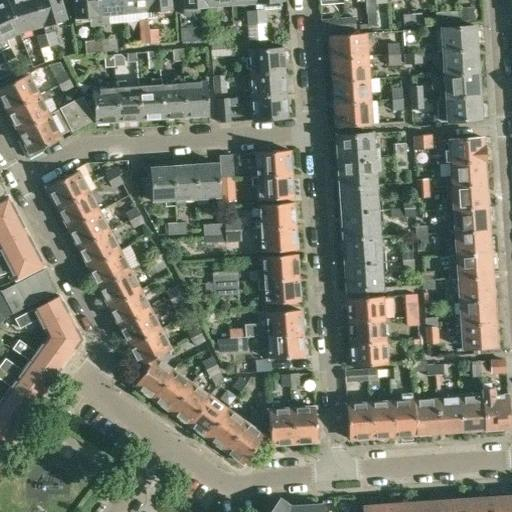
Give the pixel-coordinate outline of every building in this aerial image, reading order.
[(0,2),(0,48),(1,50),(6,61),(13,57),(8,47),(10,46),(6,38),(19,33),(7,0),(4,1),(0,2)] [(33,0),(7,0),(19,33),(42,25),(33,0)] [(59,0),(33,0),(42,25),(44,32),(49,46),(58,44),(51,22),(65,18),(59,0)] [(97,0),(72,0),(75,21),(89,19),(88,15),(98,14),(97,0)] [(121,0),(97,0),(98,14),(123,12),(121,0)] [(145,0),(121,0),(123,12),(137,11),(140,43),(149,42),(147,18),(146,10),(147,10),(145,0)] [(168,0),(145,0),(147,10),(153,9),(153,14),(170,13),(168,0)] [(206,0),(182,0),(184,8),(207,7),(206,0)] [(254,0),(255,3),(254,3),(255,10),(256,24),(266,23),(265,9),(279,8),(278,0),(254,0)] [(364,0),(356,0),(356,1),(364,0),(365,13),(364,0)] [(364,0),(365,13),(375,12),(374,0),(364,0)] [(458,7),(459,11),(459,20),(474,19),(474,7),(458,7)] [(247,24),(256,24),(255,10),(246,10),(247,24)] [(435,24),(443,23),(459,23),(459,20),(459,11),(444,11),(435,12),(435,24)] [(412,25),(411,13),(403,14),(404,26),(412,25)] [(421,13),(411,13),(412,25),(422,24),(421,13)] [(355,16),(342,17),(343,31),(356,30),(355,16)] [(157,17),(147,18),(149,42),(159,42),(158,30),(157,17)] [(343,31),(342,17),(320,18),(321,32),(343,31)] [(208,40),(234,38),(233,25),(208,26),(208,40)] [(181,41),(202,39),(201,26),(180,28),(181,41)] [(436,42),(436,52),(474,49),(473,26),(439,28),(440,41),(436,42)] [(49,46),(44,32),(35,35),(40,49),(49,46)] [(329,35),(331,59),(365,56),(363,32),(329,35)] [(116,37),(100,39),(101,51),(117,50),(116,37)] [(100,39),(84,40),(85,52),(101,51),(100,39)] [(209,42),(210,49),(210,57),(236,55),(236,47),(236,41),(209,42)] [(402,45),(402,55),(419,54),(418,43),(406,44),(406,45),(402,45)] [(388,45),(388,54),(399,54),(399,44),(388,45)] [(190,47),(180,48),(181,60),(191,59),(190,47)] [(181,60),(180,48),(172,49),(173,61),(181,60)] [(247,50),(249,74),(283,72),(281,48),(247,50)] [(474,49),(436,52),(437,61),(442,60),(443,75),(476,73),(474,49)] [(148,68),(159,67),(158,51),(147,52),(148,68)] [(127,57),(127,62),(136,61),(135,52),(127,53),(127,57)] [(113,54),(104,55),(105,66),(114,66),(113,54)] [(123,57),(120,54),(113,54),(114,66),(124,65),(123,57)] [(399,54),(388,54),(388,63),(400,63),(399,54)] [(419,54),(402,55),(405,55),(405,62),(419,62),(419,54)] [(365,56),(331,59),(333,81),(366,79),(365,56)] [(0,63),(0,67),(4,76),(12,73),(6,61),(0,63)] [(54,76),(58,84),(69,78),(65,70),(54,76)] [(283,72),(249,74),(251,97),(285,95),(283,72)] [(439,96),(436,99),(478,96),(476,73),(443,75),(444,88),(439,88),(439,96)] [(27,74),(0,88),(0,98),(2,103),(5,103),(8,111),(38,95),(27,74)] [(213,93),(226,91),(226,74),(212,75),(213,93)] [(69,78),(58,84),(62,92),(73,86),(69,78)] [(150,84),(138,85),(140,119),(162,118),(160,84),(159,78),(150,78),(150,84)] [(125,79),(115,80),(117,120),(140,119),(138,85),(125,86),(125,79)] [(366,79),(333,81),(334,103),(368,101),(366,79)] [(205,81),(182,82),(184,117),(206,115),(205,81)] [(182,82),(160,84),(162,118),(184,117),(182,82)] [(94,122),(117,120),(115,86),(92,87),(94,118),(94,119),(94,122)] [(391,87),(391,100),(402,99),(401,87),(391,87)] [(409,90),(410,101),(422,100),(421,89),(409,90)] [(44,91),(38,95),(8,111),(12,119),(11,123),(14,129),(17,130),(48,114),(42,102),(48,99),(44,91)] [(285,95),(251,97),(252,121),(286,118),(285,95)] [(71,131),(94,119),(94,118),(83,96),(59,108),(70,129),(71,131)] [(478,96),(436,99),(435,100),(436,118),(440,121),(446,120),(446,122),(479,119),(478,96)] [(229,106),(238,105),(237,97),(217,99),(218,122),(230,121),(229,106)] [(402,99),(391,100),(392,110),(403,110),(402,99)] [(422,108),(422,100),(410,101),(410,108),(422,108)] [(368,101),(334,103),(336,127),(370,124),(368,101)] [(48,114),(17,130),(22,139),(20,140),(29,157),(42,149),(41,147),(60,137),(59,134),(48,114)] [(412,135),(413,148),(432,147),(431,133),(412,135)] [(337,150),(338,162),(378,159),(378,149),(372,150),(371,134),(336,137),(337,139),(334,141),(334,148),(337,150)] [(481,137),(447,140),(442,139),(443,149),(448,149),(449,163),(485,160),(484,145),(481,145),(481,137)] [(394,143),(395,158),(406,157),(405,142),(394,143)] [(249,168),(249,178),(290,174),(289,151),(255,153),(256,167),(249,168)] [(231,155),(218,156),(219,178),(232,177),(231,155)] [(406,157),(395,158),(396,171),(406,170),(406,157)] [(378,159),(338,162),(340,187),(373,185),(372,171),(379,170),(378,159)] [(445,176),(445,187),(484,184),(483,174),(486,171),(485,160),(449,163),(450,176),(445,176)] [(217,163),(194,164),(196,198),(219,197),(217,163)] [(194,164),(171,166),(174,199),(196,198),(194,164)] [(150,177),(143,178),(139,178),(140,200),(151,199),(151,200),(174,199),(171,166),(149,167),(150,177)] [(104,173),(108,180),(119,175),(114,167),(104,173)] [(51,201),(53,200),(57,207),(87,191),(77,171),(57,181),(55,178),(42,185),(51,201)] [(290,174),(249,178),(250,187),(257,187),(258,200),(292,198),(290,174)] [(119,175),(108,180),(112,188),(123,183),(119,175)] [(415,179),(416,189),(428,188),(427,178),(415,179)] [(219,180),(220,203),(234,202),(232,179),(219,180)] [(484,184),(445,187),(446,196),(451,195),(452,210),(486,207),(484,184)] [(373,185),(340,187),(342,214),(382,211),(381,200),(374,200),(373,185)] [(428,188),(416,189),(416,197),(428,196),(428,188)] [(87,191),(57,207),(67,227),(98,211),(87,191)] [(0,220),(16,213),(7,196),(0,199),(0,220)] [(403,200),(403,210),(416,209),(415,199),(403,200)] [(252,220),(253,229),(294,225),(292,203),(259,205),(260,219),(252,220)] [(124,211),(128,220),(139,214),(135,206),(124,211)] [(448,222),(449,233),(487,230),(486,207),(452,210),(453,222),(448,222)] [(416,209),(403,210),(404,217),(416,216),(416,209)] [(98,211),(67,227),(77,247),(108,231),(98,211)] [(382,211),(342,214),(343,239),(377,236),(376,222),(382,222),(382,211)] [(16,213),(0,220),(0,242),(25,230),(16,213)] [(139,214),(128,220),(132,228),(144,222),(139,214)] [(225,220),(226,231),(238,230),(237,219),(225,220)] [(186,221),(176,222),(176,234),(186,234),(186,221)] [(176,234),(176,222),(167,222),(167,235),(176,234)] [(205,236),(205,237),(223,235),(222,223),(202,224),(203,236),(205,236)] [(294,225),(253,229),(254,239),(261,238),(262,252),(296,250),(294,225)] [(415,225),(415,235),(427,235),(427,225),(415,225)] [(0,263),(33,247),(25,230),(0,242),(0,247),(3,253),(0,254),(0,263)] [(238,230),(226,231),(226,241),(238,240),(238,230)] [(447,255),(447,257),(489,253),(487,230),(449,233),(449,242),(455,241),(456,254),(447,255)] [(118,250),(108,231),(77,247),(87,266),(118,250)] [(223,235),(205,237),(205,244),(223,243),(223,235)] [(427,235),(415,235),(416,243),(428,243),(427,235)] [(377,236),(343,239),(345,264),(385,261),(384,250),(378,251),(377,236)] [(145,251),(149,259),(160,253),(156,246),(145,251)] [(33,247),(0,263),(0,275),(2,275),(12,270),(16,279),(43,265),(33,247)] [(128,270),(118,250),(87,266),(98,286),(128,270)] [(402,251),(402,260),(413,259),(412,251),(402,251)] [(160,253),(149,259),(155,272),(166,266),(160,253)] [(489,253),(447,257),(449,279),(451,279),(451,280),(491,277),(489,253)] [(263,270),(257,271),(257,270),(248,270),(249,280),(258,280),(258,281),(297,278),(296,254),(262,256),(263,270)] [(413,259),(402,260),(402,271),(413,270),(413,259)] [(385,261),(345,264),(346,276),(343,279),(343,285),(347,287),(347,290),(380,288),(379,273),(386,272),(385,261)] [(4,297),(7,303),(51,280),(45,268),(1,290),(4,297)] [(128,270),(98,286),(108,306),(139,290),(128,270)] [(421,271),(421,282),(434,281),(433,270),(421,271)] [(237,271),(224,271),(225,283),(238,282),(237,271)] [(491,277),(451,280),(452,288),(458,287),(459,302),(492,301),(491,277)] [(297,278),(258,281),(258,290),(264,290),(265,304),(299,301),(297,278)] [(51,280),(7,303),(13,313),(56,291),(51,280)] [(434,281),(421,282),(422,289),(434,289),(434,281)] [(238,282),(225,283),(205,285),(205,290),(210,290),(210,293),(214,293),(226,293),(238,292),(238,282)] [(165,290),(169,298),(180,293),(175,285),(165,290)] [(139,290),(108,306),(118,325),(149,309),(139,290)] [(180,293),(169,298),(174,307),(185,301),(180,293)] [(404,294),(405,309),(406,318),(418,317),(418,308),(417,293),(404,294)] [(58,295),(25,313),(14,318),(18,327),(37,317),(44,329),(69,316),(58,295)] [(348,299),(349,322),(383,319),(381,297),(348,299)] [(454,315),(455,326),(494,323),(492,301),(459,302),(460,314),(454,315)] [(149,309),(118,325),(128,345),(159,329),(149,309)] [(253,336),(267,336),(267,334),(301,332),(300,322),(302,319),(302,315),(300,312),(299,310),(291,310),(265,312),(258,312),(258,320),(256,323),(244,324),(245,337),(253,336)] [(47,336),(44,341),(65,357),(80,337),(69,316),(44,329),(47,336)] [(418,317),(406,318),(406,325),(419,325),(418,317)] [(436,317),(424,317),(425,328),(437,327),(436,317)] [(383,319),(349,322),(351,343),(384,341),(383,319)] [(494,323),(455,326),(455,334),(461,334),(462,349),(495,347),(495,344),(497,342),(497,335),(495,334),(494,323)] [(186,329),(190,337),(200,332),(196,324),(186,329)] [(230,337),(243,336),(242,327),(228,328),(229,337),(230,337)] [(437,327),(425,328),(426,343),(432,342),(432,335),(438,335),(437,327)] [(159,329),(128,345),(138,364),(154,356),(155,356),(169,348),(159,329)] [(200,332),(190,337),(194,344),(204,339),(200,332)] [(253,359),(253,364),(272,363),(272,359),(302,357),(301,332),(267,334),(267,336),(268,359),(253,359)] [(229,337),(215,338),(216,352),(231,351),(230,337),(229,337)] [(11,348),(29,361),(30,360),(52,375),(65,357),(44,341),(36,351),(18,339),(11,348)] [(408,339),(408,340),(408,347),(418,347),(418,339),(408,339)] [(384,341),(351,343),(352,367),(386,364),(384,341)] [(200,360),(205,369),(206,368),(215,364),(211,355),(200,360)] [(154,356),(138,364),(142,372),(133,385),(152,399),(173,369),(155,356),(154,356)] [(0,364),(0,369),(37,396),(52,375),(30,360),(29,361),(23,370),(5,358),(0,364)] [(490,373),(505,372),(504,358),(489,359),(490,373)] [(434,375),(433,363),(426,364),(426,360),(411,361),(412,372),(426,371),(426,375),(434,375)] [(473,377),(481,376),(480,360),(471,361),(471,369),(472,369),(473,377)] [(443,363),(433,363),(434,375),(443,374),(443,363)] [(206,368),(205,369),(208,376),(218,372),(215,364),(206,368)] [(375,367),(367,368),(367,380),(376,380),(375,367)] [(397,367),(388,368),(389,380),(398,380),(397,367)] [(367,380),(367,368),(344,370),(345,382),(367,380)] [(3,397),(26,412),(37,396),(0,369),(0,378),(11,386),(3,397)] [(173,369),(152,399),(170,412),(191,382),(173,369)] [(290,375),(280,376),(280,386),(290,386),(290,375)] [(310,375),(290,375),(290,386),(299,385),(300,396),(311,395),(310,375)] [(233,386),(240,391),(247,381),(239,376),(233,386)] [(247,381),(240,391),(247,397),(254,387),(247,381)] [(191,382),(170,412),(188,425),(209,396),(191,382)] [(482,390),(482,396),(484,430),(509,428),(507,394),(493,395),(493,390),(482,390)] [(209,396),(188,425),(206,438),(227,409),(209,396)] [(482,396),(459,398),(461,431),(484,430),(482,396)] [(0,422),(12,431),(26,412),(3,397),(0,401),(0,422)] [(459,398),(436,399),(438,433),(461,431),(459,398)] [(436,399),(413,401),(415,434),(438,433),(436,399)] [(413,401),(391,402),(393,436),(415,434),(413,401)] [(391,402),(369,404),(371,437),(393,436),(391,402)] [(369,404),(347,405),(349,439),(371,437),(369,404)] [(315,408),(292,409),(294,444),(317,443),(315,408)] [(216,445),(223,451),(245,422),(227,409),(206,438),(208,439),(208,442),(213,446),(216,445)] [(269,411),(270,434),(271,434),(271,446),(294,444),(292,409),(269,411)] [(0,448),(12,431),(0,422),(0,448)] [(245,422),(223,451),(241,464),(254,447),(271,446),(271,434),(270,434),(263,435),(245,422)] [(511,511),(511,495),(491,497),(492,511),(511,511)] [(492,511),(491,497),(465,499),(466,511),(492,511)] [(270,511),(323,511),(323,505),(290,507),(280,499),(270,511)] [(466,511),(465,499),(439,501),(440,511),(466,511)] [(440,511),(439,501),(414,502),(414,511),(440,511)] [(414,511),(414,502),(388,504),(388,511),(414,511)]
